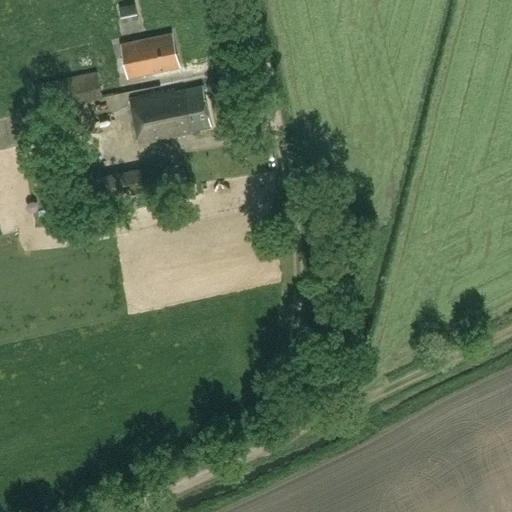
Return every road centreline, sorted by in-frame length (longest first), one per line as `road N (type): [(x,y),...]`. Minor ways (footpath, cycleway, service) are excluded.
road 1 (track): [(285,434),(294,250),(245,0)]
road 2 (track): [(511,328),(114,511)]
